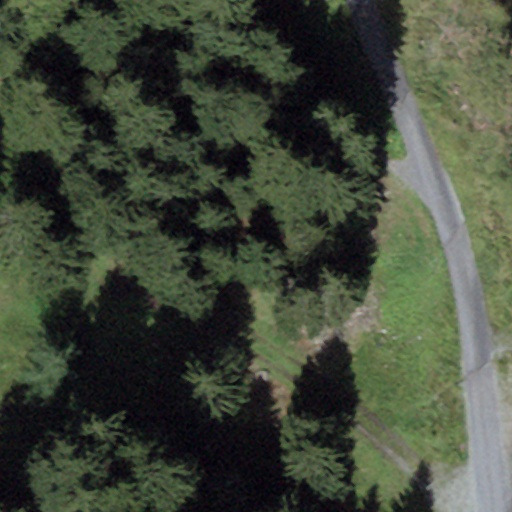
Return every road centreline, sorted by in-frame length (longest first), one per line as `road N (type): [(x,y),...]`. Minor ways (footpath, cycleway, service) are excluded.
road 1 (track): [(500,511),(484,339),(427,191)]
road 2 (track): [(427,191),(357,0)]
